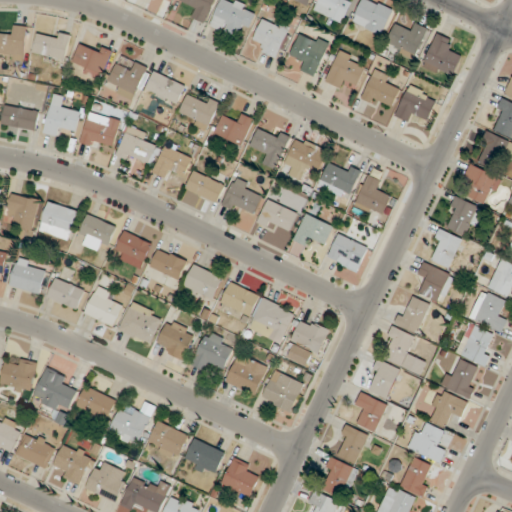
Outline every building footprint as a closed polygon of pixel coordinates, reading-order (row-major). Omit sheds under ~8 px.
[(198,9),(194,18),(206,23),(216,0),(181,0),(181,1),(198,9)] [(241,28),(249,32),(258,10),(236,0),(222,0),(211,25),(237,37),(241,28)] [(290,0),(307,8),(310,0),(290,0)] [(319,0),(315,11),(343,23),(351,3),(343,0),(319,0)] [(382,36),(394,10),(372,0),(362,0),(353,22),(382,36)] [(260,51),(277,59),(290,29),(264,17),(255,37),(264,41),(260,51)] [(415,57),(429,29),(416,23),(412,31),(397,24),(388,44),(415,57)] [(0,57),(28,58),(28,26),(10,26),(10,34),(0,34),(0,57)] [(316,77),(330,43),(302,31),(292,55),(301,59),(297,68),(316,77)] [(59,40),(38,34),(34,52),(65,60),(72,35),(61,32),(59,40)] [(452,78),(462,55),(452,51),(456,42),(438,34),(424,67),(452,78)] [(114,51),(104,47),(101,52),(82,44),(74,60),(84,65),(81,71),(102,80),(114,51)] [(348,81),(357,85),(368,63),(341,50),(327,81),(344,89),(348,81)] [(116,92),(137,101),(151,69),(133,61),(129,68),(118,63),(110,81),(119,85),(116,92)] [(391,86),(395,78),(376,70),(364,98),(392,110),(400,90),(391,86)] [(178,104),(187,86),(155,71),(147,89),(178,104)] [(429,121),(439,98),(411,85),(397,116),(413,124),(417,115),(429,121)] [(190,114),(188,121),(210,130),(220,102),(190,91),(183,111),(190,114)] [(45,133),(63,137),(65,129),(78,132),(82,112),(62,107),(65,97),(54,94),(45,133)] [(499,108),(505,111),(496,131),(511,137),(511,102),(503,99),(499,108)] [(41,112),(7,105),(3,125),(37,132),(41,112)] [(81,143),(103,148),(105,143),(116,146),(122,120),(89,112),(81,143)] [(216,137),(245,145),(253,118),(238,113),(236,120),(222,116),(216,137)] [(152,164),(155,145),(149,145),(150,132),(125,128),(120,159),(152,164)] [(276,169),(291,137),(279,131),(276,136),(260,129),(251,147),(268,154),(264,163),(276,169)] [(505,173),(511,157),(511,141),(490,132),(478,161),(505,173)] [(329,150),(298,137),(287,164),(308,173),(312,165),(322,169),(329,150)] [(170,180),(174,171),(186,177),(195,159),(166,145),(154,172),(170,180)] [(320,186),(349,200),(363,172),(353,167),(350,172),(331,162),(320,186)] [(476,179),(469,197),(489,206),(502,177),(472,165),(467,176),(476,179)] [(186,187),(217,204),(227,186),(196,170),(186,187)] [(393,198),(382,192),(386,184),(370,176),(356,202),(383,216),(393,198)] [(253,193),(256,187),(236,177),(223,205),(253,218),(262,197),(253,193)] [(15,226),(36,231),(43,200),(13,194),(8,219),(16,221),(15,226)] [(470,238),(484,210),(460,197),(445,225),(470,238)] [(41,232),(73,239),(80,210),(48,202),(41,232)] [(335,226),(308,213),(295,240),(304,245),(309,236),(325,245),(335,226)] [(89,236),(86,246),(99,250),(101,242),(111,245),(118,225),(88,215),(82,234),(89,236)] [(428,256),(448,268),(464,241),(444,229),(428,256)] [(126,252),(122,259),(142,269),(155,244),(127,230),(117,248),(126,252)] [(362,264),(370,248),(340,233),(328,257),(347,266),(351,258),(362,264)] [(151,266),(180,281),(190,262),(161,247),(151,266)] [(490,289),(509,297),(511,289),(511,262),(503,259),(490,289)] [(48,267),(18,260),(11,286),(42,294),(48,267)] [(455,274),(425,263),(420,277),(428,279),(422,295),(445,303),(455,274)] [(216,299),(225,277),(194,265),(185,288),(216,299)] [(88,291),(57,277),(48,297),(79,311),(88,291)] [(261,295),(232,281),(222,303),(250,317),(261,295)] [(86,315),(116,327),(124,308),(114,304),(118,295),(98,286),(86,315)] [(502,311),(506,300),(483,291),(472,320),(503,332),(509,314),(502,311)] [(249,329),(283,344),(297,312),(263,297),(249,329)] [(397,324),(418,334),(432,304),(414,297),(408,310),(404,308),(397,324)] [(151,345),(165,316),(133,301),(120,331),(151,345)] [(308,367),(314,352),(321,355),(331,330),(303,318),(286,358),(308,367)] [(185,360),(198,332),(170,319),(157,347),(185,360)] [(458,354),(486,366),(499,335),(471,324),(458,354)] [(419,337),(394,326),(386,344),(394,348),(388,361),(421,376),(428,361),(411,353),(419,337)] [(211,372),(213,365),(227,370),(237,343),(206,332),(194,366),(211,372)] [(227,382),(257,395),(270,367),(240,354),(227,382)] [(39,363),(18,358),(16,366),(6,363),(1,386),(32,393),(39,363)] [(366,387),(386,399),(402,371),(382,359),(366,387)] [(448,374),(442,387),(471,399),(483,369),(463,361),(456,377),(448,374)] [(34,398),(69,413),(79,392),(63,385),(67,376),(47,367),(34,398)] [(262,399),(293,413),(306,383),(276,370),(262,399)] [(109,420),(118,400),(87,386),(78,406),(109,420)] [(377,432),(390,404),(363,392),(356,408),(365,412),(359,424),(377,432)] [(431,422),(449,426),(452,416),(466,419),(470,400),(438,392),(431,422)] [(154,418),(133,408),(130,415),(120,411),(111,431),(141,445),(154,418)] [(0,445),(15,451),(24,425),(0,417),(0,445)] [(189,434),(159,422),(149,445),(180,458),(189,434)] [(410,451),(443,461),(448,446),(441,444),(446,430),(427,424),(424,433),(416,430),(410,451)] [(335,453),(359,464),(372,436),(349,425),(335,453)] [(59,446),(28,432),(18,455),(48,469),(59,446)] [(226,453),(196,438),(185,462),(215,477),(226,453)] [(68,441),(53,470),(83,485),(98,457),(68,441)] [(343,485),(351,490),(361,471),(334,457),(324,475),(333,479),(328,489),(338,495),(343,485)] [(252,466),(236,458),(223,483),(252,498),(262,479),(249,472),(252,466)] [(418,495),(437,472),(420,458),(401,481),(418,495)] [(118,502),(131,474),(101,460),(88,488),(118,502)] [(142,505),(158,511),(161,511),(172,486),(154,479),(152,484),(135,477),(124,505),(139,511),(142,505)] [(415,511),(421,499),(391,486),(379,511),(415,511)] [(318,511),(317,511),(341,511),(345,505),(317,491),(309,508),(318,511)] [(200,511),(202,508),(173,495),(165,511),(200,511)]
